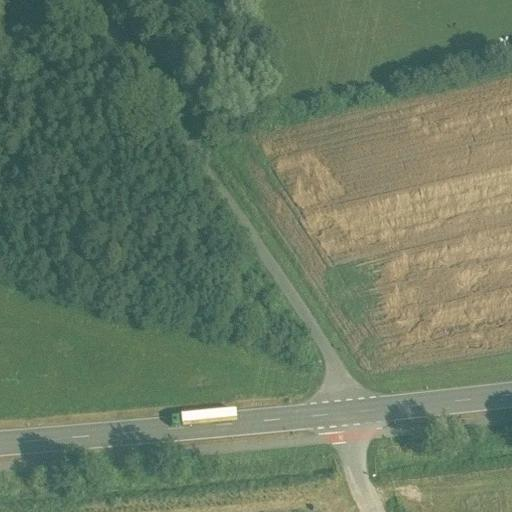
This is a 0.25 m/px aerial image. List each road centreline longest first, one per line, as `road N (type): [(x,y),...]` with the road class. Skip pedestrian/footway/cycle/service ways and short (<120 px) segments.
road 1 (secondary): [(0,444),(345,415)]
road 2 (secondary): [(345,415),(511,395)]
